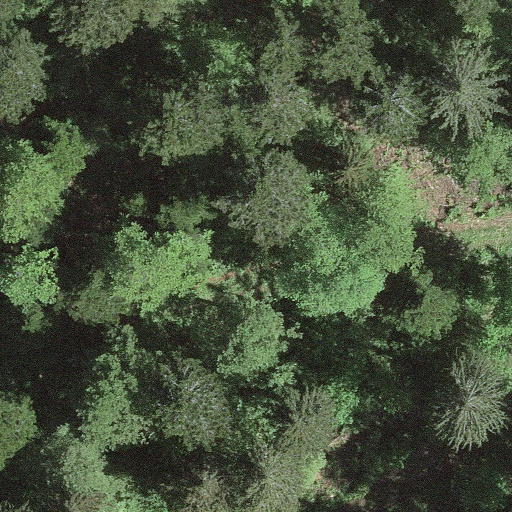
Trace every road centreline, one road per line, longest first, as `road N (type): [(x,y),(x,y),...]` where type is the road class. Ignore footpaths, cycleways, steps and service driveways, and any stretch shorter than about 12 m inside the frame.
road 1 (track): [(0,352),(305,256),(511,214)]
road 2 (track): [(377,511),(511,412)]
